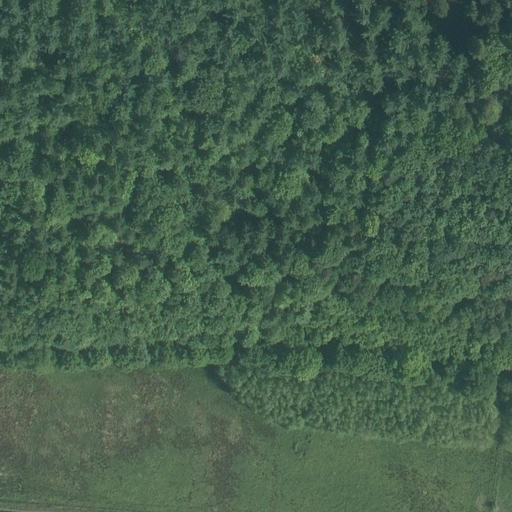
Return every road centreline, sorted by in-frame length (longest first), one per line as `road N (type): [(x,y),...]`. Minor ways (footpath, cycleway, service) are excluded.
road 1 (unclassified): [(511,363),(288,327),(0,338)]
road 2 (track): [(257,190),(307,182),(413,185),(511,209)]
